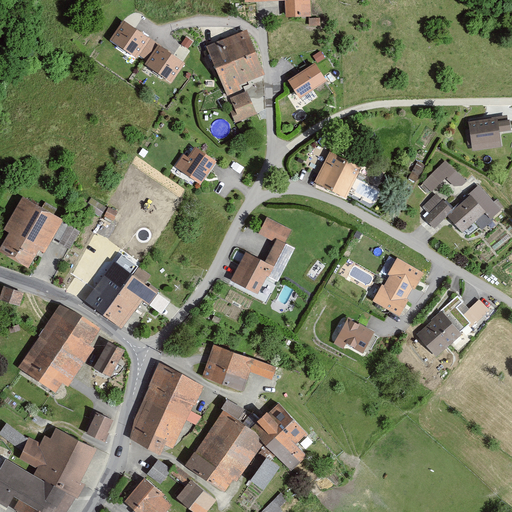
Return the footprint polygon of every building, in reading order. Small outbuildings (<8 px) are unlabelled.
[(287,0),(289,16),(317,15),(315,0),(287,0)] [(172,87),(188,64),(123,20),(109,42),(136,60),(140,55),(149,62),(144,68),(172,87)] [(248,28),(209,44),(230,93),(245,87),(241,79),(265,69),(248,28)] [(316,65),(287,83),(299,102),(328,84),(316,65)] [(250,89),(233,96),(238,105),(232,108),(238,121),(260,112),(250,89)] [(498,118),(469,122),(473,150),(501,147),(500,132),(511,131),(510,120),(498,121),(498,118)] [(185,149),(176,163),(206,183),(223,158),(199,142),(191,153),(185,149)] [(333,147),(317,177),(350,194),(366,165),(333,147)] [(447,156),(423,182),(434,192),(449,176),(457,183),(464,183),(469,177),(447,156)] [(483,183),(451,213),(467,229),(489,208),(496,216),(506,207),(483,183)] [(438,189),(424,203),(431,210),(426,215),(437,226),(456,207),(438,189)] [(13,229),(2,247),(33,264),(44,244),(49,247),(66,216),(27,194),(9,226),(13,229)] [(113,217),(116,210),(108,207),(105,214),(113,217)] [(257,233),(277,242),(279,238),(286,241),(293,227),(266,214),(257,233)] [(267,262),(246,251),(232,280),(259,293),(268,276),(278,281),(295,246),(286,241),(279,238),(277,242),(267,262)] [(121,249),(86,296),(126,325),(147,298),(152,302),(161,290),(148,280),(153,273),(121,249)] [(424,271),(396,256),(388,271),(391,273),(385,285),(382,283),(374,298),(401,312),(410,295),(408,295),(412,287),(415,289),(424,271)] [(0,296),(20,304),(25,290),(5,283),(0,296)] [(108,326),(59,297),(18,364),(58,388),(64,379),(72,384),(108,326)] [(482,298),(462,314),(472,326),(491,309),(482,298)] [(442,312),(417,335),(437,357),(462,334),(442,312)] [(350,317),(333,344),(342,349),(345,344),(362,355),(375,334),(350,317)] [(111,336),(97,364),(115,373),(129,346),(111,336)] [(217,341),(205,374),(247,390),(255,370),(275,378),(280,364),(217,341)] [(163,362),(130,434),(173,454),(207,382),(163,362)] [(255,424),(268,438),(294,467),(310,453),(298,440),(309,430),(282,400),(255,424)] [(229,408),(190,460),(230,490),(268,438),(229,408)] [(105,439),(115,417),(97,409),(87,431),(105,439)] [(6,422),(0,431),(0,433),(18,445),(25,434),(6,422)] [(11,452),(0,472),(0,493),(35,511),(58,511),(59,511),(65,511),(99,447),(60,427),(55,437),(48,434),(44,442),(32,436),(23,454),(39,463),(37,466),(11,452)] [(266,488),(280,463),(265,455),(251,479),(266,488)] [(162,456),(150,470),(162,481),(171,470),(174,467),(162,456)] [(174,467),(171,470),(190,484),(196,477),(198,475),(179,460),(174,467)] [(165,511),(176,500),(148,476),(127,499),(141,511),(165,511)] [(196,477),(190,484),(182,494),(201,509),(204,511),(208,511),(221,497),(196,477)] [(281,490),(261,511),(277,511),(290,498),(281,490)]
